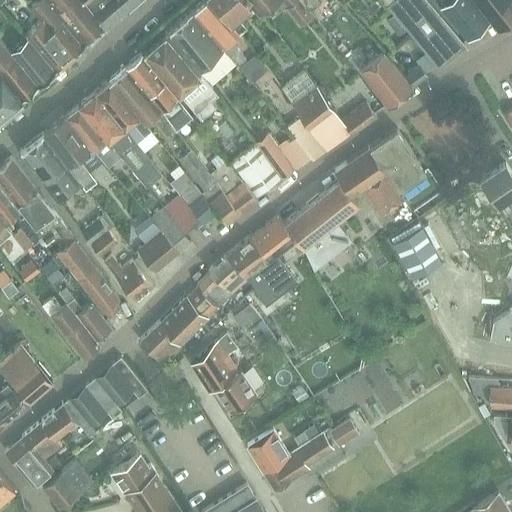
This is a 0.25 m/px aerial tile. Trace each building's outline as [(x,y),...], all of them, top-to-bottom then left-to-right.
[(27,36),(56,68),(84,45),(83,44),(46,0),(27,0),(31,5),(30,5),(42,18),(25,33),(27,36)] [(46,0),(83,44),(105,23),(85,0),(46,0)] [(85,0),(105,23),(128,3),(124,0),(85,0)] [(203,0),(191,10),(225,51),(236,65),(245,58),(228,39),(236,32),(210,0),(203,0)] [(210,0),(236,32),(236,33),(244,26),(236,17),(250,6),(245,0),(210,0)] [(245,0),(250,6),(257,14),(275,0),(284,0),(289,5),(287,6),(300,24),(312,14),(310,11),(300,0),(245,0)] [(300,0),(310,11),(321,2),(318,0),(300,0)] [(438,66),(465,45),(427,0),(392,0),(387,5),(430,57),(435,63),(438,66)] [(511,0),(475,0),(498,28),(509,20),(511,23),(511,0)] [(462,8),(450,18),(452,21),(469,41),(480,32),(481,31),(462,8)] [(165,32),(194,70),(218,51),(221,54),(225,51),(191,10),(165,32)] [(199,75),(194,70),(165,32),(144,50),(200,119),(214,107),(209,102),(218,95),(200,74),(199,75)] [(37,85),(56,68),(27,36),(9,50),(37,84),(37,85)] [(0,114),(4,112),(21,98),(37,84),(9,50),(3,41),(0,38),(0,114)] [(413,85),(405,75),(384,51),(361,68),(387,104),(413,85)] [(141,53),(125,67),(175,129),(191,116),(141,53)] [(424,71),(435,63),(430,57),(419,65),(424,71)] [(419,65),(405,75),(413,85),(426,75),(424,71),(419,65)] [(109,80),(144,123),(151,117),(165,136),(170,132),(173,136),(177,132),(175,129),(125,67),(109,80)] [(351,131),(343,120),(316,83),(304,69),(281,87),(301,116),(304,120),(326,147),(351,131)] [(94,92),(123,127),(130,121),(143,136),(150,130),(144,123),(109,80),(94,92)] [(94,92),(80,103),(117,151),(126,163),(146,186),(161,173),(123,127),(94,92)] [(376,116),(374,114),(366,102),(343,120),(351,131),(353,133),(376,116)] [(89,145),(97,154),(104,163),(112,157),(111,155),(117,151),(80,103),(66,115),(89,145)] [(511,126),(511,106),(503,112),(511,126)] [(89,145),(66,115),(43,133),(79,179),(83,185),(92,178),(82,166),(97,154),(89,145)] [(304,120),(301,116),(287,126),(295,137),(309,155),(312,158),(326,147),(304,120)] [(396,127),(368,145),(404,196),(411,206),(426,195),(441,185),(426,164),(423,166),(396,127)] [(56,197),(79,179),(43,133),(20,150),(56,197)] [(309,155),(295,137),(279,149),(293,167),(309,155)] [(255,196),(280,177),(255,143),(230,162),(234,169),(255,196)] [(339,177),(304,204),(323,228),(330,237),(337,248),(349,239),(333,220),(357,201),(352,193),(362,186),(380,212),(404,196),(368,145),(334,170),(339,177)] [(202,192),(208,200),(217,211),(217,212),(226,222),(240,212),(210,174),(190,149),(179,158),(204,190),(202,192)] [(0,165),(0,181),(21,208),(41,233),(37,236),(44,244),(66,227),(63,223),(63,222),(55,211),(54,210),(45,200),(35,186),(12,156),(0,165)] [(255,196),(234,169),(227,161),(210,174),(240,212),(258,199),(255,196)] [(511,172),(505,161),(479,179),(495,204),(501,213),(511,205),(511,172)] [(21,208),(0,181),(0,217),(9,229),(13,227),(7,219),(21,208)] [(208,200),(202,192),(188,204),(199,217),(203,221),(215,211),(216,212),(217,211),(208,200)] [(199,217),(188,204),(180,194),(164,208),(183,231),(199,217)] [(323,228),(304,204),(283,221),(295,235),(302,244),(313,268),(337,248),(330,237),(323,228)] [(151,218),(161,230),(178,250),(190,239),(183,231),(164,208),(151,218)] [(295,235),(283,221),(278,213),(252,233),(225,254),(244,275),(257,265),(266,277),(279,268),(269,256),(295,235)] [(0,217),(0,240),(11,232),(9,229),(0,217)] [(91,243),(108,229),(99,217),(82,231),(91,243)] [(421,225),(392,241),(412,277),(441,261),(421,225)] [(464,228),(462,240),(493,245),(495,233),(464,228)] [(20,229),(13,234),(25,249),(32,244),(20,229)] [(91,243),(100,254),(117,241),(108,229),(91,243)] [(154,270),(178,250),(161,230),(138,250),(154,270)] [(94,265),(74,238),(57,251),(78,278),(94,265)] [(134,297),(152,283),(133,259),(122,268),(112,254),(105,260),(114,272),(134,297)] [(209,269),(196,282),(198,284),(206,292),(218,306),(230,294),(247,278),(244,275),(225,254),(209,269)] [(32,258),(16,270),(24,281),(40,269),(32,258)] [(94,265),(78,278),(103,310),(108,316),(117,308),(112,302),(119,297),(106,280),(94,265)] [(52,284),(60,277),(53,268),(45,274),(52,284)] [(0,286),(7,296),(20,286),(10,273),(0,280),(0,286)] [(198,284),(187,294),(186,293),(160,319),(139,339),(159,361),(207,315),(207,316),(218,306),(206,292),(198,284)] [(59,291),(67,301),(96,337),(111,326),(100,313),(90,301),(82,307),(65,286),(59,291)] [(51,313),(84,355),(100,342),(96,337),(67,301),(59,291),(46,300),(54,310),(51,313)] [(249,302),(233,315),(243,328),(260,315),(249,302)] [(511,309),(494,320),(491,338),(511,341),(511,309)] [(225,331),(191,362),(209,389),(214,385),(230,409),(256,392),(240,368),(233,373),(225,360),(229,357),(229,356),(239,349),(225,331)] [(0,366),(27,401),(51,381),(20,343),(4,356),(0,350),(0,366)] [(138,396),(147,388),(120,354),(91,378),(119,411),(121,409),(116,403),(133,390),(138,396)] [(498,377),(476,376),(467,375),(472,393),(489,394),(488,403),(511,404),(511,385),(497,385),(498,377)] [(91,378),(63,401),(62,401),(81,425),(89,435),(95,430),(90,424),(107,411),(112,417),(119,411),(91,378)] [(0,399),(13,390),(7,382),(0,388),(0,399)] [(22,401),(13,390),(0,399),(0,424),(3,421),(18,409),(15,406),(22,401)] [(24,433),(44,457),(61,443),(57,439),(60,436),(58,433),(75,419),(80,426),(81,425),(62,401),(41,419),(24,433)] [(511,415),(500,415),(499,429),(511,429),(511,435),(511,415)] [(358,431),(349,417),(329,430),(338,444),(358,431)] [(288,453),(288,452),(286,449),(272,428),(247,444),(263,469),(283,456),(288,453)] [(296,447),(311,437),(306,429),(291,438),(296,447)] [(263,469),(275,488),(290,478),(308,467),(306,463),(332,446),(322,431),(311,437),(296,447),(288,452),(288,453),(283,456),(263,469)] [(34,482),(37,479),(52,466),(44,457),(24,433),(5,449),(18,465),(19,464),(34,482)] [(112,470),(125,490),(139,511),(182,511),(152,467),(149,469),(139,453),(112,470)] [(42,484),(60,506),(92,480),(74,458),(42,484)] [(0,503),(2,502),(0,499),(0,497),(14,486),(0,470),(0,503)] [(215,501),(201,510),(202,511),(264,511),(254,496),(253,496),(249,489),(250,488),(246,482),(215,501)] [(474,511),(511,511),(498,491),(472,507),(474,511)]
